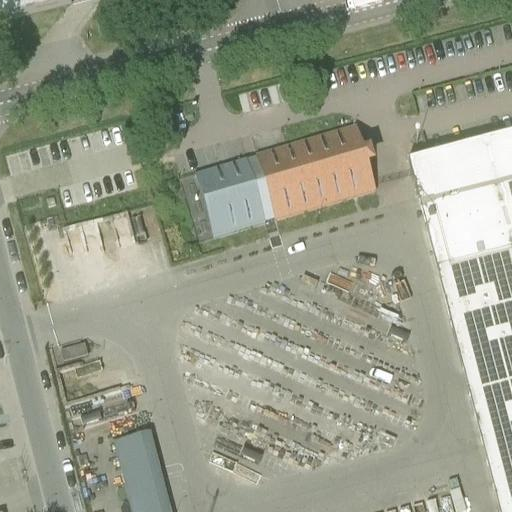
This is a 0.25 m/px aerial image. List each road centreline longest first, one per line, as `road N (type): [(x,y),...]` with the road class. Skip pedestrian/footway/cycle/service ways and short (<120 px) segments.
road 1 (tertiary): [(0,105),(296,28)]
road 2 (unclassified): [(61,511),(0,282)]
